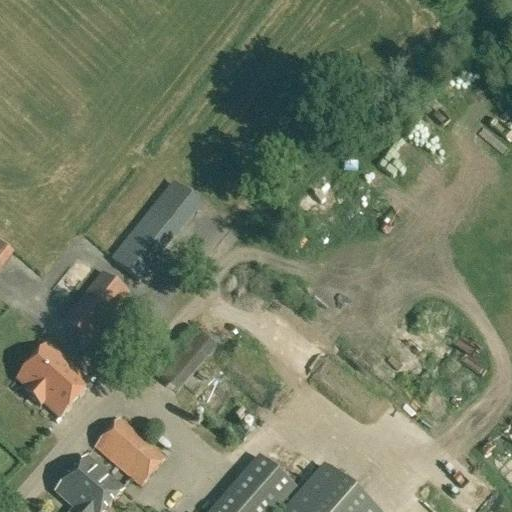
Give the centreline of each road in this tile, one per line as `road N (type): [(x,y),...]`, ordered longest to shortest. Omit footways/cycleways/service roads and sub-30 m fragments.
road 1 (unclassified): [(4,511),(113,389)]
road 2 (track): [(0,291),(113,389)]
